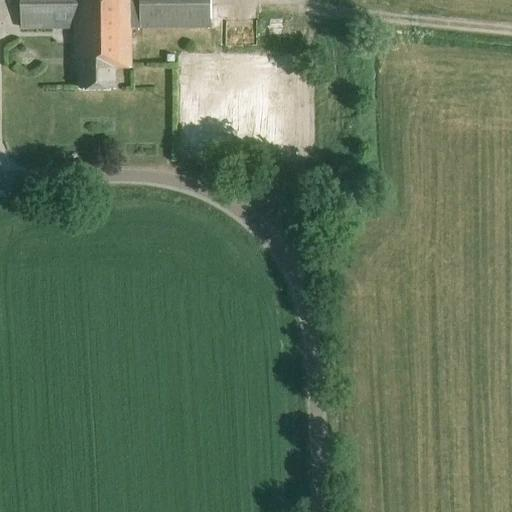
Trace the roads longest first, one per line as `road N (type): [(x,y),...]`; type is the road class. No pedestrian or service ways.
road 1 (unclassified): [(317,511),(299,304),(277,260),(239,220),(190,194),(0,194)]
road 2 (track): [(284,0),(511,33)]
